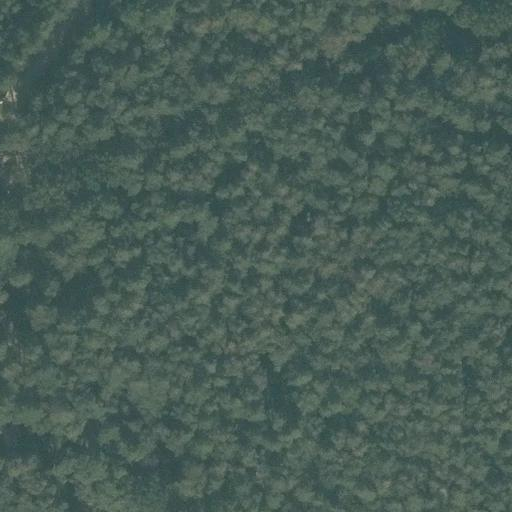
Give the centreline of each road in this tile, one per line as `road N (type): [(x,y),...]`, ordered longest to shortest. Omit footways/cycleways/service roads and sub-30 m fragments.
road 1 (unclassified): [(0,182),(443,0)]
road 2 (track): [(0,144),(95,0)]
